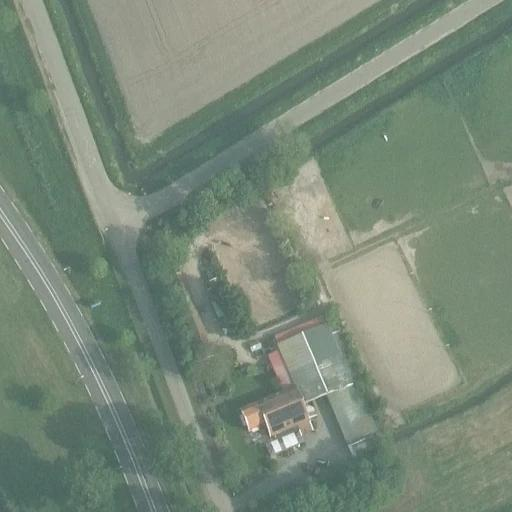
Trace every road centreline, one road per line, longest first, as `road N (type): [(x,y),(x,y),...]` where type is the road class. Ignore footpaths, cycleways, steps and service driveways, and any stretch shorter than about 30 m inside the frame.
road 1 (unclassified): [(487,0),(116,224)]
road 2 (secondary): [(0,213),(78,341),(154,511)]
road 3 (unclassified): [(116,224),(221,511)]
road 4 (unclassified): [(31,0),(116,224)]
